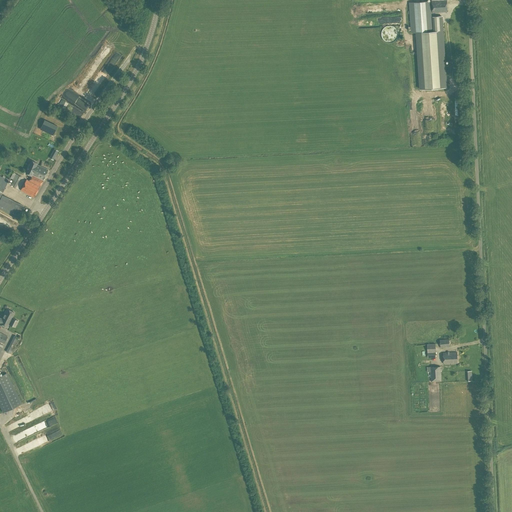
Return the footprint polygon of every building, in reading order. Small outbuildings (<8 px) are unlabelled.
[(447,12),(446,0),(431,0),(432,1),(430,1),(409,3),(409,2),(411,33),(416,32),(419,90),(447,88),(443,16),(431,17),(431,7),(432,7),(433,13),(447,12)] [(379,24),(370,25),(371,41),(380,40),(379,24)] [(397,34),(397,33),(396,31),(395,30),(395,29),(394,28),(393,28),(392,27),(390,27),(389,27),(388,27),(386,28),(385,29),(384,30),(383,31),(383,33),(383,35),(383,36),(384,38),(385,39),(386,40),(388,41),(389,41),(391,41),(392,40),(394,40),(394,39),(395,38),(396,37),(397,35),(397,34)] [(100,73),(108,78),(122,55),(115,50),(100,73)] [(53,136),(57,126),(44,120),(40,129),(53,136)] [(39,143),(46,147),(49,142),(42,138),(39,143)] [(29,174),(31,175),(29,181),(26,179),(21,190),(34,197),(43,180),(48,170),(37,164),(37,163),(31,160),(25,173),(29,174)] [(13,172),(10,178),(12,179),(10,184),(15,187),(21,177),(13,172)] [(0,175),(0,196),(8,180),(2,177),(3,175),(1,174),(0,175)] [(0,208),(17,217),(23,206),(2,195),(0,199),(0,208)] [(14,312),(7,309),(2,318),(0,317),(0,323),(7,327),(9,324),(15,327),(19,321),(12,317),(14,312)] [(12,352),(17,342),(16,342),(19,337),(14,335),(6,351),(10,354),(11,352),(12,352)] [(440,348),(450,347),(449,339),(440,340),(440,348)] [(427,358),(436,357),(435,344),(427,344),(427,358)] [(444,364),(458,363),(457,352),(443,353),(444,364)] [(441,381),(441,366),(427,367),(427,372),(430,372),(431,382),(441,381)] [(0,405),(3,412),(21,403),(7,373),(0,376),(0,405)] [(31,389),(24,392),(27,400),(34,397),(31,389)] [(53,401),(42,407),(44,411),(48,409),(50,411),(57,408),(53,401)] [(34,426),(12,435),(15,442),(37,432),(34,426)] [(30,443),(33,450),(41,447),(38,440),(30,443)]
